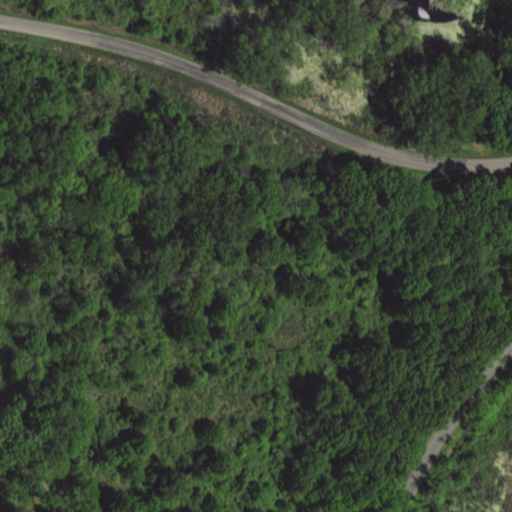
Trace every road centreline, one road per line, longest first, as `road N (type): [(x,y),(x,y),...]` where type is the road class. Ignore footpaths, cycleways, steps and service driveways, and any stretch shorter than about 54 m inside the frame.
road 1 (tertiary): [(0,26),(149,57),(405,168),(511,156)]
road 2 (residential): [(389,511),(511,350)]
